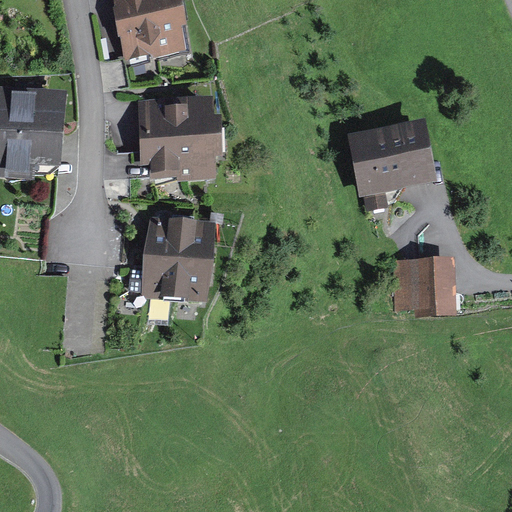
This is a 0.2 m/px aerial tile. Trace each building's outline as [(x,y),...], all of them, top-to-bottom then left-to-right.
[(120,0),(133,59),(183,48),(177,23),(183,22),(178,0),(120,0)] [(4,93),(0,155),(0,170),(26,172),(27,160),(56,162),(60,97),(4,93)] [(145,104),(147,159),(156,159),(156,176),(210,174),(210,153),(218,153),(217,118),(208,118),(208,101),(145,104)] [(354,140),(365,189),(430,175),(420,126),(354,140)] [(155,222),(148,291),(202,296),(209,227),(155,222)] [(453,308),(450,261),(397,265),(400,304),(418,303),(419,311),(453,308)]
